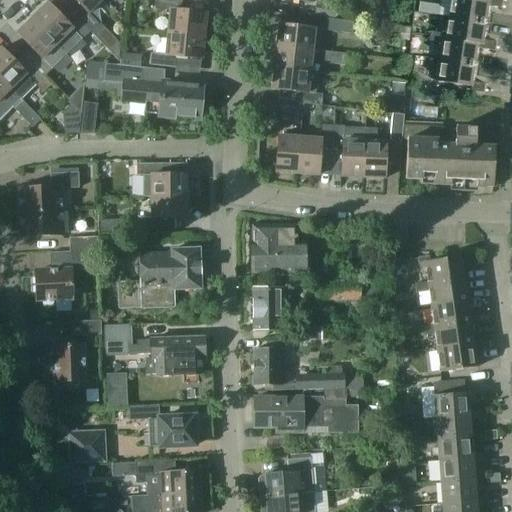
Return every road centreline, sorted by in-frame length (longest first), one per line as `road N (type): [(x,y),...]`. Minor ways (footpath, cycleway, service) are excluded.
road 1 (residential): [(234,511),(223,264),(229,194)]
road 2 (residential): [(229,194),(345,210),(505,214)]
road 3 (residential): [(235,149),(56,152),(0,161)]
road 4 (residential): [(508,387),(494,237),(505,214)]
road 5 (residential): [(235,149),(244,0)]
